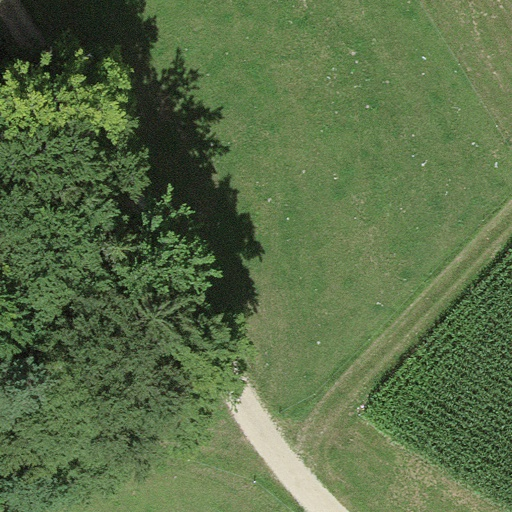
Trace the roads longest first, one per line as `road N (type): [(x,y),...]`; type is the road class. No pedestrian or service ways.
road 1 (track): [(38,0),(144,239),(235,410),(321,511)]
road 2 (track): [(291,484),(313,428),(511,213)]
road 3 (track): [(0,510),(96,459),(235,410)]
